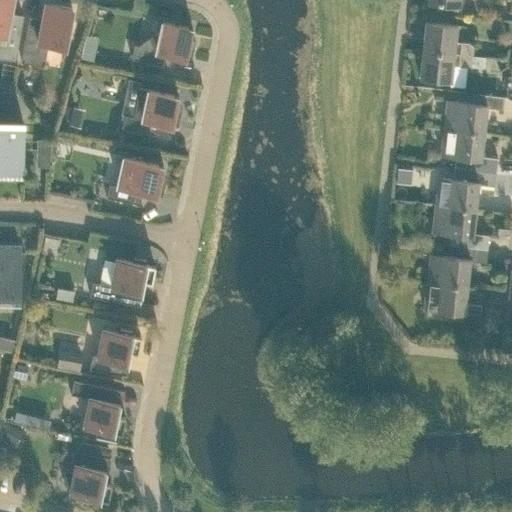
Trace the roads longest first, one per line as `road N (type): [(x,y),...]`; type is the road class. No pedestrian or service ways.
road 1 (unclassified): [(158,511),(147,467),(188,242)]
road 2 (unclassified): [(188,242),(229,48),(224,14),(207,0)]
road 3 (residential): [(188,242),(51,213),(0,212)]
